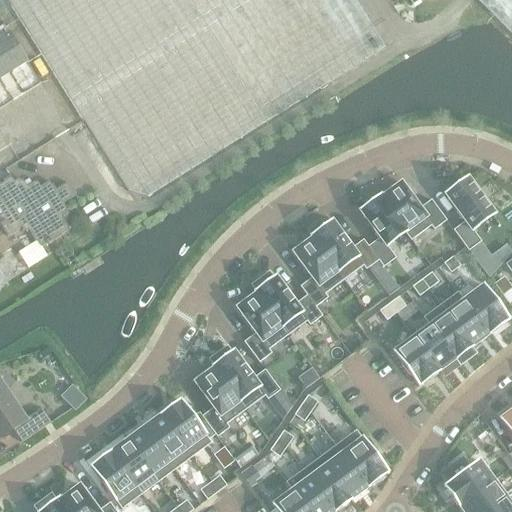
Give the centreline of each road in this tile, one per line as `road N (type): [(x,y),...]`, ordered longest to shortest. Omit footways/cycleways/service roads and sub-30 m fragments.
road 1 (residential): [(511,161),(438,144),(380,156),(304,190),(219,261),(142,384),(53,460),(0,489)]
road 2 (residential): [(511,361),(438,431),(394,511)]
